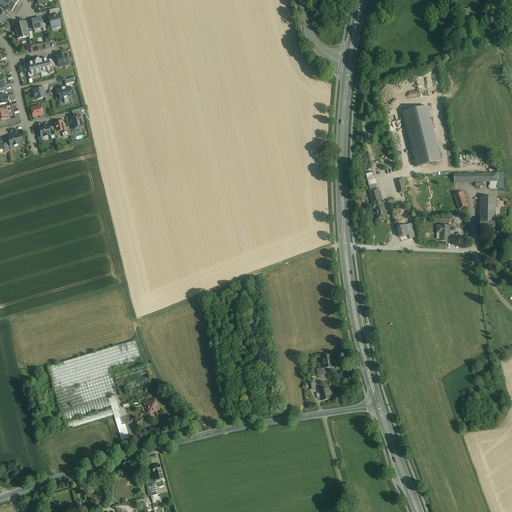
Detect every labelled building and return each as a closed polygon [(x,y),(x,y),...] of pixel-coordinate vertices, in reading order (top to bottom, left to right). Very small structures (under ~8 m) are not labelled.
[(11,12),(15,6),(18,0),(17,0),(0,0),(0,5),(3,7),(4,7),(4,8),(8,10),(11,12)] [(0,12),(0,18),(5,22),(8,17),(0,12)] [(56,16),(51,17),(51,18),(49,18),(51,29),(56,27),(60,26),(61,26),(58,15),(56,16)] [(41,18),(31,20),(34,30),(43,28),(42,24),(41,18)] [(20,25),(23,40),(30,38),(26,23),(20,25)] [(23,40),(20,25),(14,31),(17,41),(23,40)] [(61,56),(56,57),(59,68),(64,66),(63,65),(68,64),(66,54),(61,55),(61,56)] [(47,59),(28,64),(27,64),(27,65),(28,65),(29,72),(29,73),(30,74),(31,75),(32,76),(33,76),(34,75),(35,75),(47,72),(48,72),(49,71),(50,71),(51,70),(51,68),(50,68),(48,60),(48,59),(47,59)] [(28,65),(19,67),(20,74),(29,72),(28,65)] [(72,93),(70,87),(56,91),(58,96),(59,96),(60,101),(71,98),(70,93),(72,93)] [(43,89),(34,91),(36,99),(45,97),(44,95),(43,89)] [(41,106),(31,109),(33,117),(40,115),(43,115),(41,106)] [(427,107),(403,113),(417,167),(441,161),(427,107)] [(6,109),(0,110),(0,120),(9,119),(8,115),(7,109),(6,109)] [(81,109),(72,112),(73,118),(80,116),(82,116),(81,109)] [(73,118),(70,118),(73,129),(83,127),(80,116),(73,118)] [(62,121),(55,123),(57,132),(61,131),(62,134),(67,133),(66,128),(65,124),(63,124),(62,121)] [(48,125),(45,126),(45,125),(42,126),(42,127),(39,127),(41,137),(44,136),(44,137),(48,136),(47,136),(50,135),(51,135),(49,128),(48,125)] [(14,136),(12,136),(12,137),(8,137),(10,142),(9,142),(10,147),(13,146),(14,146),(18,145),(21,144),(20,139),(19,139),(18,135),(14,136)] [(502,174),(454,174),(454,182),(475,182),(475,186),(483,186),(483,182),(490,182),(490,189),(498,189),(498,185),(502,185),(502,182),(502,174)] [(373,175),(367,176),(369,186),(376,184),(374,177),(373,177),(373,175)] [(397,184),(399,193),(405,192),(403,183),(397,184)] [(374,205),(378,220),(387,217),(384,206),(382,206),(378,189),(369,191),(373,205),(374,205)] [(463,192),(454,195),(459,209),(468,206),(463,192)] [(496,198),(481,197),(480,219),(495,220),(496,198)] [(495,220),(480,219),(480,228),(495,228),(495,220)] [(406,225),(397,228),(400,237),(409,235),(408,232),(406,226),(406,225)] [(449,226),(437,226),(437,232),(440,232),(440,238),(449,238),(449,226)] [(415,231),(411,232),(408,232),(409,235),(410,239),(417,237),(415,230),(414,230),(415,231)] [(135,340),(47,367),(55,392),(111,375),(109,368),(141,359),(135,340)] [(331,356),(323,357),(325,368),(333,367),(331,356)] [(145,364),(113,373),(123,405),(154,395),(145,364)] [(111,375),(55,392),(61,410),(108,396),(117,393),(111,375)] [(328,389),(320,390),(321,396),(322,401),(331,399),(328,389)] [(108,396),(61,410),(64,421),(111,407),(108,398),(108,396)] [(115,396),(108,398),(111,407),(112,409),(113,413),(119,412),(120,411),(115,396)] [(156,399),(148,402),(148,400),(143,402),(144,406),(146,406),(148,413),(159,410),(156,399)] [(112,409),(64,423),(66,429),(114,415),(113,413),(112,409)] [(121,425),(117,427),(122,440),(129,438),(125,425),(121,425)] [(159,465),(151,467),(153,474),(155,479),(156,479),(161,478),(162,477),(161,472),(159,465)] [(155,488),(149,489),(151,497),(157,495),(155,488)]
